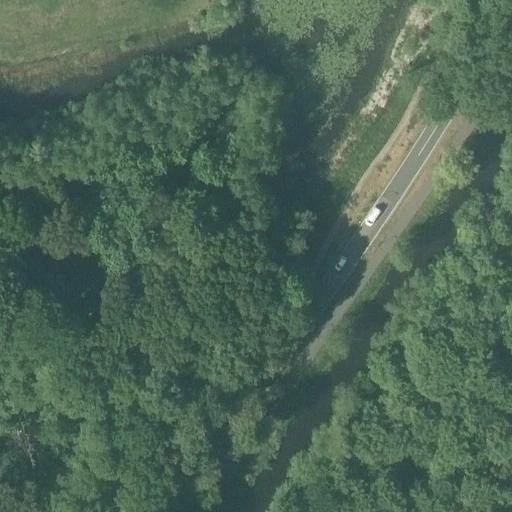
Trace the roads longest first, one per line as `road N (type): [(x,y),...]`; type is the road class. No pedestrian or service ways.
road 1 (unknown): [(124,511),(227,349),(310,271),(478,0)]
road 2 (tertiary): [(509,0),(388,205),(176,511)]
